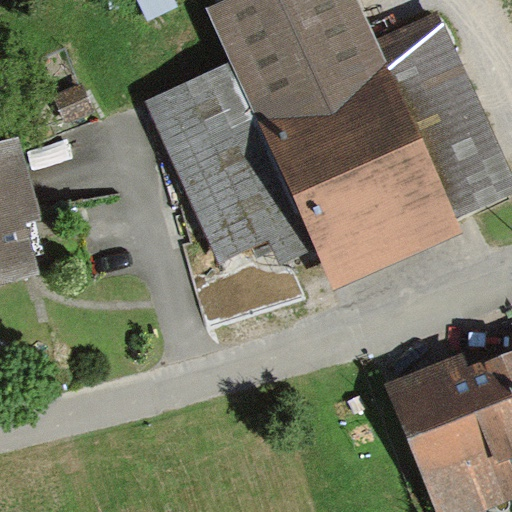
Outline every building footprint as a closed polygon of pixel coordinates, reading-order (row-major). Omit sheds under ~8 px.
[(127,0),(133,15),(164,4),(162,0),(127,0)] [(463,234),(455,214),(511,188),(511,168),(443,12),(381,39),(363,0),(205,0),(232,61),(148,98),(223,267),(272,246),(282,269),(319,252),(336,289),(463,234)] [(68,124),(91,114),(78,82),(54,92),(68,124)] [(0,286),(45,273),(24,203),(39,199),(22,141),(0,147),(0,286)] [(437,511),(482,511),(511,500),(511,493),(492,446),(511,437),(511,355),(468,374),(457,347),(382,378),(437,511)]
